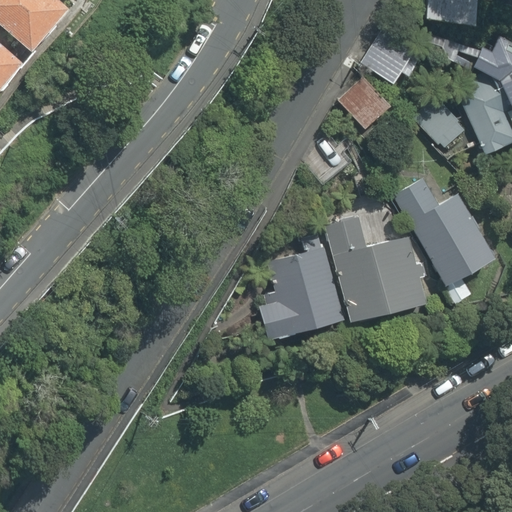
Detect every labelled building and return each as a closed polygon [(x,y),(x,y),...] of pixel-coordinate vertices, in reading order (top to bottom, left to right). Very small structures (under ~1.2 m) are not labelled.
[(0,0),(0,27),(34,54),(71,7),(61,0),(0,0)] [(426,0),(424,18),(477,27),(481,0),(426,0)] [(377,32),(360,65),(392,82),(397,73),(407,78),(419,54),(377,32)] [(482,46),(474,64),(500,80),(511,105),(511,43),(507,40),(495,53),(482,46)] [(0,88),(22,64),(0,43),(0,88)] [(357,78),(336,96),(362,128),(384,111),(357,78)] [(511,121),(491,79),(459,94),(490,155),(511,144),(511,121)] [(440,94),(413,113),(446,160),(474,141),(440,94)] [(435,209),(419,180),(391,196),(441,286),(490,259),(456,198),(435,209)] [(390,240),(383,212),(326,225),(349,318),(424,299),(409,236),(390,240)] [(319,242),(265,258),(275,293),(255,299),(268,340),(342,318),(319,242)]
